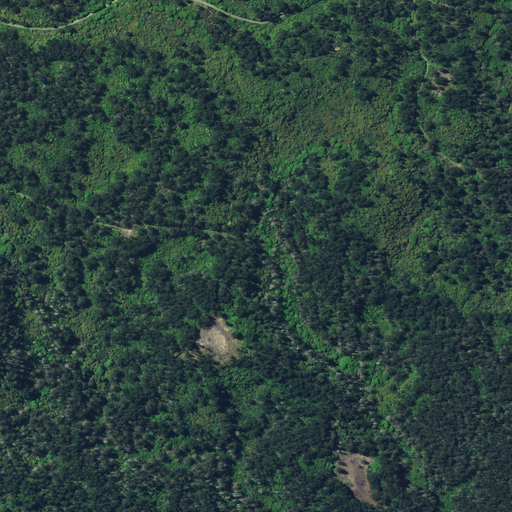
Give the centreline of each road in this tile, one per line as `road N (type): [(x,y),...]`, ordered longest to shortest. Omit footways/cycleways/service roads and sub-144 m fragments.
road 1 (track): [(321,0),(282,21),(166,0)]
road 2 (track): [(116,0),(47,27),(0,26)]
